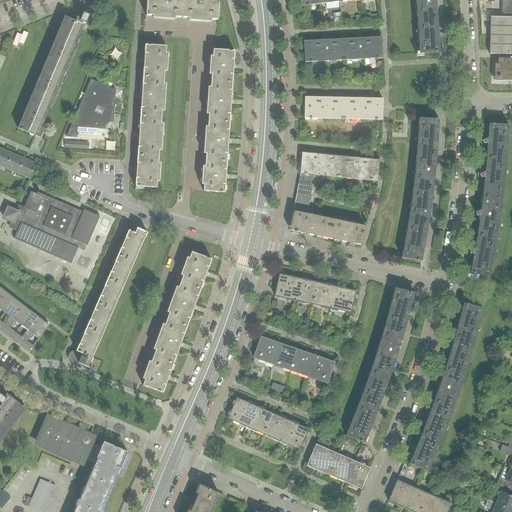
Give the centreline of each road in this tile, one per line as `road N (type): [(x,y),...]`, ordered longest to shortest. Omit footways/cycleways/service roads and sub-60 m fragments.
road 1 (secondary): [(249,242),(264,130),(261,0)]
road 2 (residential): [(363,511),(414,395),(445,286)]
road 3 (secondary): [(171,454),(222,333),(249,242)]
road 4 (residential): [(445,286),(249,242)]
road 5 (residential): [(0,368),(27,389),(171,454)]
road 6 (residential): [(469,101),(445,286)]
road 7 (residential): [(249,242),(123,205),(88,178)]
road 8 (residential): [(171,454),(301,511)]
